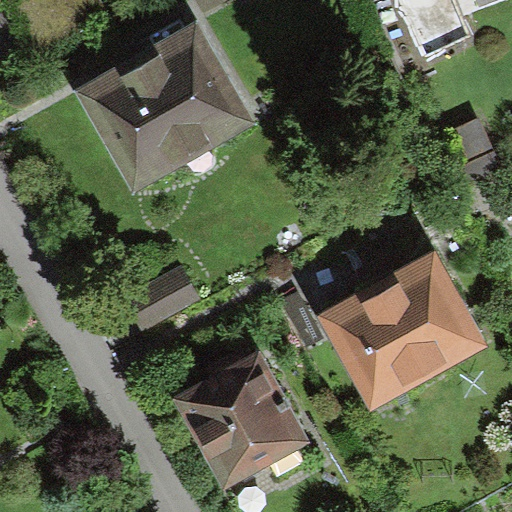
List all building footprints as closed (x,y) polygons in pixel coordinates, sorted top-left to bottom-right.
[(91,0),(3,0),(37,57),(103,19),(91,0)] [(193,22),(75,89),(131,189),(249,122),(193,22)] [(438,249),(318,315),(371,411),(491,345),(438,249)] [(124,300),(143,335),(204,301),(184,267),(124,300)] [(261,353),(180,398),(228,485),(309,440),(261,353)]
